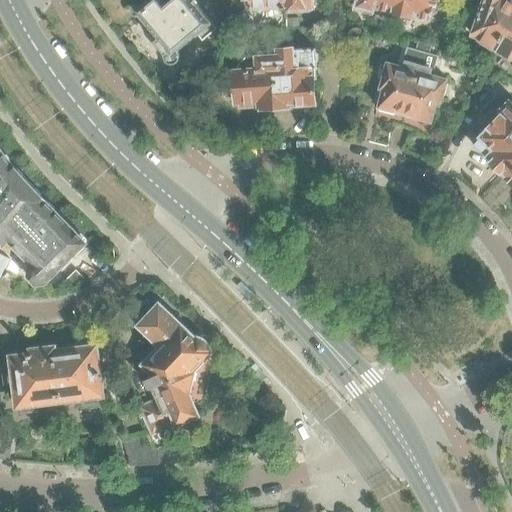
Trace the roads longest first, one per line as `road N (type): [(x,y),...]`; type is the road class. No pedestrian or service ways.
road 1 (residential): [(0,488),(129,495),(210,487),(339,462),(400,434)]
road 2 (residential): [(511,271),(478,219),(432,184),(342,156),(247,165),(191,212)]
road 3 (secondary): [(400,434),(338,357),(191,212)]
road 4 (secondary): [(191,212),(124,154),(41,55),(8,0)]
road 5 (residential): [(400,434),(511,371)]
